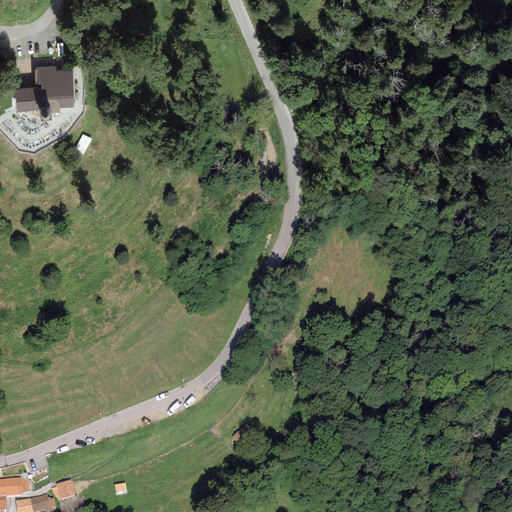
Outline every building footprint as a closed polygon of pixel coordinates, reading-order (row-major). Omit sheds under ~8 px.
[(75,101),(72,66),(56,67),(56,63),(34,64),(36,82),(15,84),(16,106),(41,105),(41,113),(50,112),(50,109),(60,108),(59,102),(75,101)] [(83,137),(77,153),(86,156),(91,140),(83,137)] [(0,511),(6,511),(5,499),(22,498),(21,480),(0,480),(0,511)] [(70,481),(56,485),(61,501),(75,497),(70,481)] [(126,484),(114,486),(116,497),(128,495),(126,484)] [(45,496),(16,502),(17,511),(42,511),(49,511),(45,496)]
